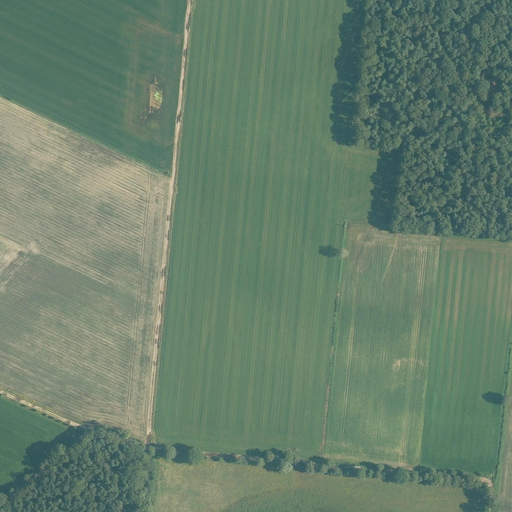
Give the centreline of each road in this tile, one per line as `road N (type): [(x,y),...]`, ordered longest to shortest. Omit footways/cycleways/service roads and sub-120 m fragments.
road 1 (track): [(87,431),(148,449),(483,480),(489,511)]
road 2 (track): [(95,511),(46,469),(87,431)]
